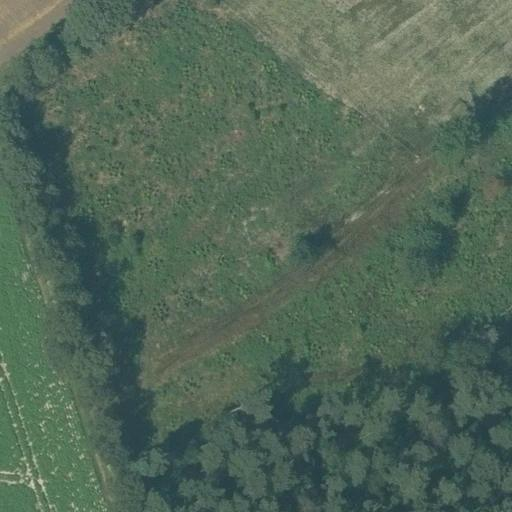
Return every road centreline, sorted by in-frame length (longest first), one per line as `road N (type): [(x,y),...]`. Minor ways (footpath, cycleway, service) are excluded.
road 1 (track): [(511,97),(342,250),(92,430)]
road 2 (track): [(0,149),(119,511)]
road 3 (track): [(0,71),(98,0)]
